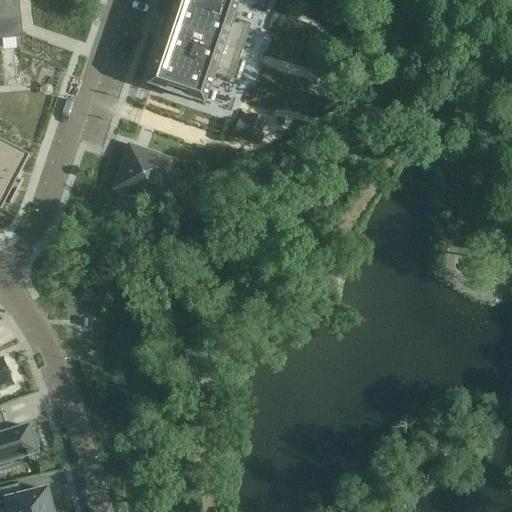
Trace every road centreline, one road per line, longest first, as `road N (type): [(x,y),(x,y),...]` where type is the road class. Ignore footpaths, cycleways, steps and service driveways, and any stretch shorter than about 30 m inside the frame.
road 1 (residential): [(113,0),(49,200),(28,241),(0,271)]
road 2 (residential): [(0,279),(42,333),(99,511)]
